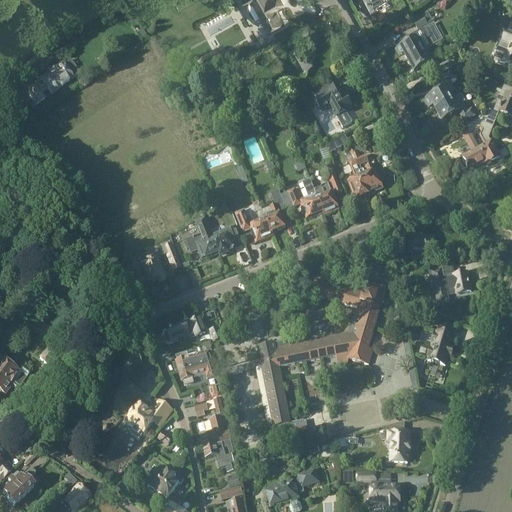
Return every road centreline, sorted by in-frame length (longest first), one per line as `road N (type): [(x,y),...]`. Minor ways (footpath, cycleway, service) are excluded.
road 1 (residential): [(139,318),(438,197)]
road 2 (residential): [(447,511),(511,298)]
road 3 (residential): [(438,197),(340,0)]
road 4 (residential): [(139,318),(89,232),(0,152)]
road 5 (residential): [(202,511),(175,400),(139,318)]
road 6 (residential): [(0,422),(133,511)]
road 7 (track): [(0,88),(124,0)]
